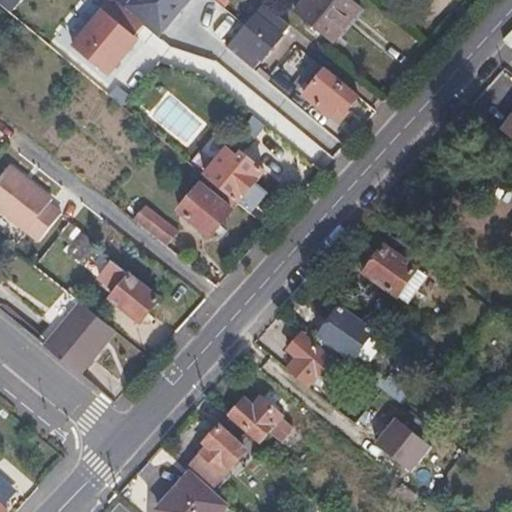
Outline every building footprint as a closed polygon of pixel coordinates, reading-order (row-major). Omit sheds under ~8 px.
[(146,25),(115,0),(113,0),(101,11),(131,37),(146,25)] [(188,0),(115,0),(146,25),(159,35),(188,0)] [(302,0),(293,11),(332,43),(361,8),(351,0),(302,0)] [(131,37),(101,11),(96,8),(67,45),(104,79),(136,43),(131,37)] [(258,14),(247,26),(236,40),(260,59),(281,34),(258,14)] [(347,112),(359,97),(313,61),(294,85),(304,94),(304,95),(340,123),(348,114),(347,112)] [(263,129),(250,117),(239,130),(251,140),(263,129)] [(511,117),(501,132),(511,140),(511,117)] [(225,147),(203,173),(239,203),(265,171),(241,151),(237,156),(225,147)] [(10,169),(0,180),(0,210),(38,241),(61,212),(49,203),(50,201),(10,169)] [(211,237),(233,211),(199,184),(178,210),(211,237)] [(178,231),(146,206),(134,221),(166,246),(178,231)] [(69,223),(60,235),(87,257),(97,246),(69,223)] [(397,296),(424,259),(392,237),(387,245),(385,243),(364,273),(397,296)] [(110,299),(141,322),(160,300),(111,262),(97,278),(115,292),(110,299)] [(80,302),(45,346),(81,375),(116,331),(80,302)] [(314,343),(333,360),(336,356),(340,350),(353,360),(374,332),(341,308),(314,343)] [(314,343),(303,333),(289,351),(296,358),(288,368),(310,386),(333,360),(314,343)] [(377,386),(361,374),(354,384),(370,396),(377,386)] [(381,389),(400,403),(409,390),(390,376),(381,389)] [(243,398),(230,414),(261,441),(268,432),(279,441),(291,427),(282,418),(291,407),(271,389),(254,407),(243,398)] [(233,466),(253,442),(248,437),(250,435),(231,418),(209,444),(211,446),(187,471),(189,473),(210,491),(226,473),(222,470),(229,463),(233,466)] [(431,449),(391,420),(367,445),(408,477),(431,449)] [(159,511),(221,511),(227,507),(210,491),(189,473),(158,510),(159,511)] [(0,511),(5,511),(6,511),(3,508),(17,491),(0,476),(0,511)] [(409,506),(418,495),(400,481),(391,492),(409,506)]
